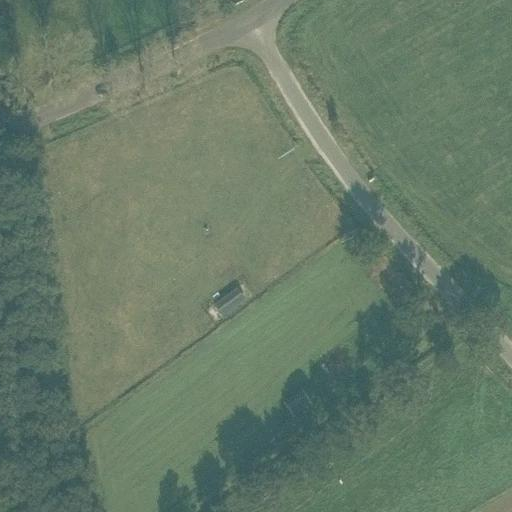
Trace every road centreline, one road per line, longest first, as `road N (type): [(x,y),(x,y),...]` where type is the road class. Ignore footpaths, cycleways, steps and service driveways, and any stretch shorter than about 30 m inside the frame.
road 1 (residential): [(511,358),(357,190),(247,22)]
road 2 (track): [(20,128),(83,511)]
road 3 (residential): [(0,138),(247,22)]
